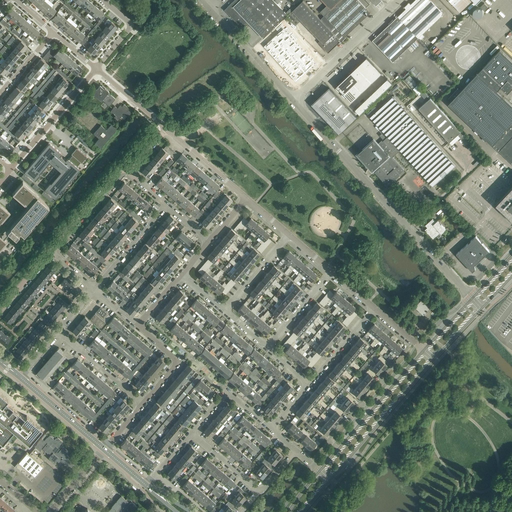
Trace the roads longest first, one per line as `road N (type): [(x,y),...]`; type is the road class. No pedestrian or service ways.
road 1 (unclassified): [(472,297),(295,101)]
road 2 (unknown): [(484,169),(489,154),(449,107),(464,78),(456,52),(469,46),(479,68),(511,94)]
road 3 (secondary): [(331,479),(435,358)]
road 4 (secondary): [(424,349),(320,470)]
road 5 (unclassified): [(295,101),(400,0)]
road 6 (residential): [(10,171),(96,70)]
road 7 (unclassified): [(295,101),(209,10)]
road 8 (residential): [(50,251),(122,167),(130,173)]
